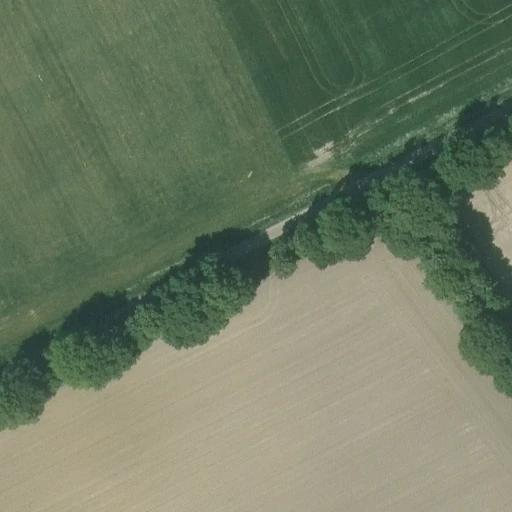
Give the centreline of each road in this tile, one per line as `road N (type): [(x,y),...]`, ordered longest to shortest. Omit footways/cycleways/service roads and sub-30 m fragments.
road 1 (unclassified): [(511,98),(0,366)]
road 2 (track): [(385,163),(511,329)]
